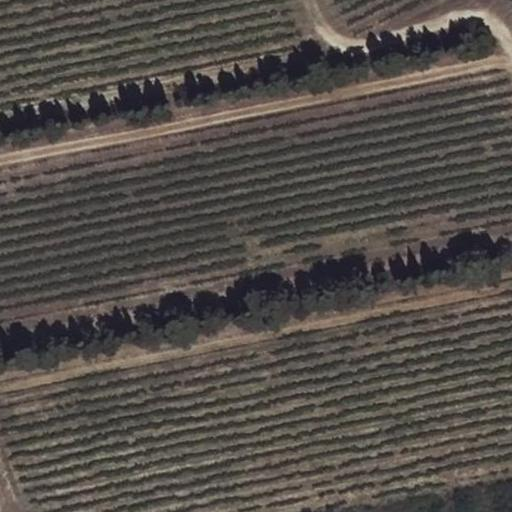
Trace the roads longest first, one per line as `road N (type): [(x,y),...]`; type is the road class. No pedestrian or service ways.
road 1 (track): [(0,159),(492,62),(511,68)]
road 2 (track): [(511,47),(494,23),(466,13),(350,46),(329,38),(307,0)]
